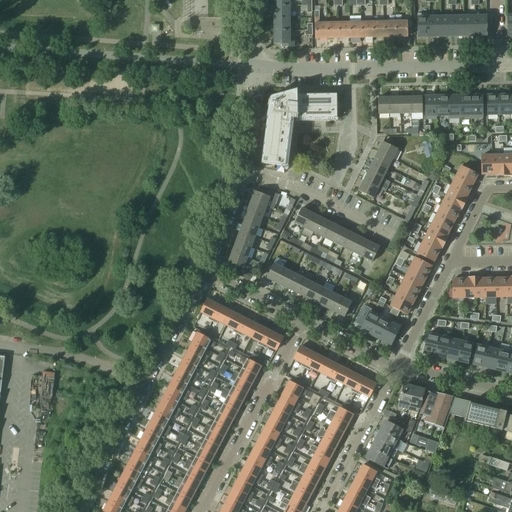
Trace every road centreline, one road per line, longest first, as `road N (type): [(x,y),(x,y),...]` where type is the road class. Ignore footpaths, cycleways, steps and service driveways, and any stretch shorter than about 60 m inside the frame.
road 1 (residential): [(390,233),(295,187),(240,171),(252,66)]
road 2 (residential): [(252,66),(497,68)]
road 3 (residential): [(511,188),(483,192),(398,368)]
road 4 (residential): [(301,321),(199,511)]
road 5 (residential): [(398,368),(320,511)]
road 6 (unclassified): [(144,387),(68,355),(0,347)]
road 7 (residential): [(78,511),(144,387)]
road 8 (residential): [(144,387),(203,272)]
